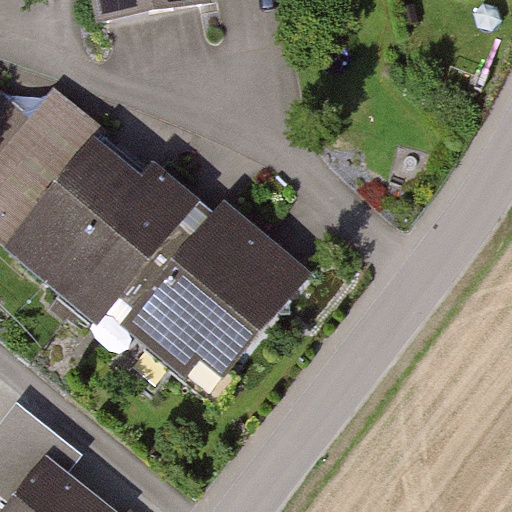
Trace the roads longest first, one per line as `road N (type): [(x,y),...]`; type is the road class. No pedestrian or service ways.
road 1 (residential): [(254,511),(511,163)]
road 2 (unknown): [(258,140),(0,30)]
road 3 (unknown): [(439,262),(258,140)]
road 4 (unknown): [(258,140),(264,54),(255,0)]
